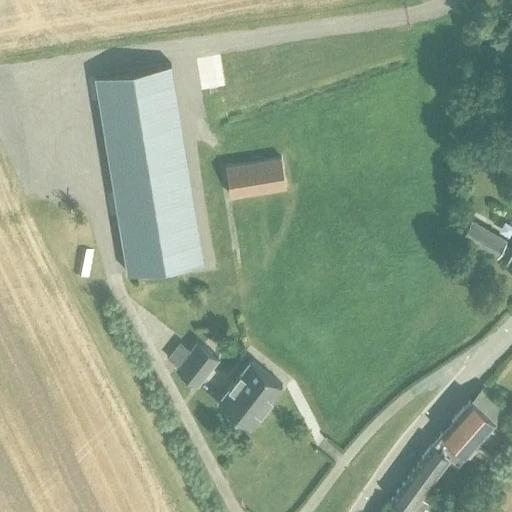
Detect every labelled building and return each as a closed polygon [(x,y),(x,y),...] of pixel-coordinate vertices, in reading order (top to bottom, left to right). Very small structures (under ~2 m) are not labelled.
[(200,54),(205,88),(230,85),(226,51),(200,54)] [(203,261),(180,119),(179,110),(171,63),(129,70),(96,75),(128,273),(203,261)] [(226,166),(231,196),(287,187),(282,157),(226,166)] [(462,235),(497,257),(506,242),(471,220),(462,235)] [(95,268),(97,248),(86,246),(84,267),(95,268)] [(176,368),(197,384),(219,357),(198,341),(191,349),(182,342),(169,358),(178,365),(176,368)] [(250,359),(218,400),(250,426),(283,385),(250,359)] [(432,442),(443,451),(451,440),(458,447),(450,460),(457,465),(465,454),(470,458),(479,448),(480,449),(489,438),(490,439),(502,425),(470,398),(441,432),(432,442)] [(408,511),(409,511),(435,511),(439,508),(421,495),(450,456),(443,451),(432,442),(390,498),(408,511)] [(470,458),(491,475),(499,465),(480,449),(479,448),(470,458)]
